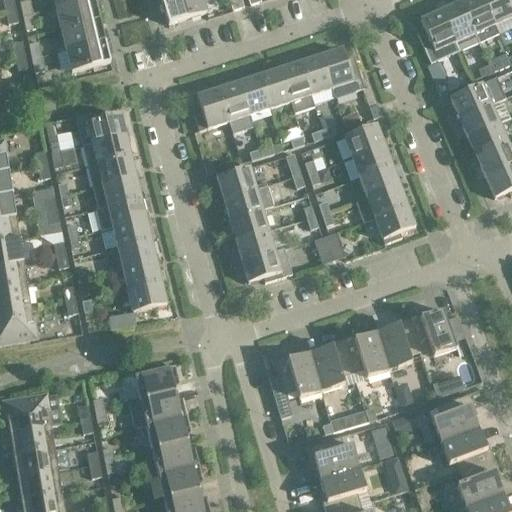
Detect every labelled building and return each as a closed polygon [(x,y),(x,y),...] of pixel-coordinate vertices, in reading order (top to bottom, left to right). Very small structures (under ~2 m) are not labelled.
[(15,13),(12,0),(4,0),(2,0),(5,15),(15,13)] [(94,2),(93,0),(52,0),(55,11),(94,2)] [(206,16),(201,0),(179,0),(161,6),(168,27),(206,16)] [(244,10),(240,0),(227,0),(232,14),(244,10)] [(259,0),(246,0),(249,8),(261,5),(259,0)] [(498,37),(494,28),(481,0),(471,0),(460,5),(478,46),(498,37)] [(511,19),(511,15),(505,0),(481,0),(494,28),(511,19)] [(29,2),(20,4),(23,19),(32,17),(29,2)] [(99,23),(94,2),(55,11),(60,32),(99,23)] [(478,46),(460,5),(440,14),(458,55),(478,46)] [(18,25),(15,13),(5,15),(8,27),(18,25)] [(458,55),(440,14),(420,23),(424,32),(416,36),(430,67),(458,55)] [(35,31),(32,17),(23,19),(25,33),(35,31)] [(104,44),(99,23),(60,32),(65,53),(104,44)] [(110,66),(104,44),(65,53),(71,75),(110,66)] [(24,57),(22,45),(12,47),(14,59),(24,57)] [(38,45),(28,47),(31,61),(41,59),(38,45)] [(342,52),(320,59),(331,92),(334,101),(362,93),(364,92),(353,59),(345,62),(342,52)] [(27,71),(24,57),(14,59),(17,73),(27,71)] [(44,73),(41,59),(31,61),(34,75),(44,73)] [(331,92),(320,59),(300,66),(310,99),(311,98),(331,92)] [(499,63),(488,68),(491,76),(502,71),(499,63)] [(310,99),(300,66),(279,72),(290,105),(293,117),(315,110),(311,98),(310,99)] [(491,76),(488,68),(477,73),(480,81),(491,76)] [(290,105),(279,72),(259,79),(269,112),(290,105)] [(269,112),(259,79),(238,86),(249,118),(269,112)] [(443,84),(435,88),(440,99),(448,95),(443,84)] [(249,118),(238,86),(218,92),(228,125),(249,118)] [(449,101),(459,122),(490,108),(481,87),(449,101)] [(364,92),(362,93),(366,105),(374,102),(369,90),(364,92)] [(228,125),(218,92),(196,99),(201,114),(193,117),(199,135),(228,125)] [(368,111),(372,122),(381,119),(377,108),(368,111)] [(499,128),(490,108),(459,122),(467,142),(499,128)] [(86,125),(92,147),(125,139),(120,117),(86,125)] [(333,128),(321,132),(324,141),(336,136),(333,128)] [(383,149),(375,128),(343,140),(351,161),(383,149)] [(507,147),(499,128),(467,142),(476,161),(507,147)] [(324,141),(321,132),(310,137),(313,145),(324,141)] [(130,160),(125,139),(92,147),(83,149),(88,170),(130,160)] [(289,143),(292,151),(303,148),(301,140),(289,143)] [(57,143),(48,144),(51,156),(59,154),(57,143)] [(511,145),(508,148),(507,147),(476,161),(485,181),(511,168),(511,145)] [(271,149),(260,152),(262,160),(274,157),(271,149)] [(391,169),(383,149),(351,161),(359,181),(391,169)] [(262,160),(260,152),(248,155),(250,164),(262,160)] [(47,168),(44,154),(34,156),(37,170),(47,168)] [(62,166),(59,154),(51,156),(53,168),(62,166)] [(135,181),(130,160),(88,170),(93,191),(135,181)] [(211,163),(203,166),(206,177),(215,174),(211,163)] [(311,163),(304,166),(308,177),(315,175),(311,163)] [(300,179),(296,167),(288,170),(292,181),(300,179)] [(50,181),(47,168),(37,170),(40,183),(50,181)] [(511,199),(511,168),(485,181),(494,202),(508,195),(510,200),(511,199)] [(399,189),(391,169),(359,181),(367,202),(399,189)] [(255,192),(249,171),(216,180),(222,202),(255,192)] [(329,181),(326,172),(318,175),(322,184),(329,181)] [(0,199),(11,198),(7,175),(0,176),(0,199)] [(319,186),(315,175),(308,177),(311,189),(319,186)] [(304,190),(300,179),(292,181),(296,193),(304,190)] [(140,202),(135,181),(93,191),(98,212),(140,202)] [(65,185),(57,187),(60,198),(68,197),(65,185)] [(267,189),(255,192),(222,202),(229,223),(261,213),(273,210),(267,189)] [(406,210),(399,189),(367,202),(355,206),(363,226),(374,222),(406,210)] [(70,209),(68,197),(60,198),(62,210),(70,209)] [(0,222),(15,220),(11,198),(0,199),(0,222)] [(56,213),(54,200),(44,202),(47,215),(56,213)] [(145,223),(140,202),(98,212),(95,212),(100,233),(112,231),(145,223)] [(325,204),(318,207),(321,218),(329,216),(325,204)] [(314,219),(310,208),(302,211),(306,222),(314,219)] [(414,231),(406,210),(374,222),(384,248),(401,241),(400,236),(414,231)] [(59,225),(56,213),(47,215),(49,227),(59,225)] [(268,234),(261,213),(229,223),(235,244),(268,234)] [(333,227),(329,216),(321,218),(325,230),(333,227)] [(318,231),(314,219),(306,222),(310,234),(318,231)] [(0,245),(18,243),(15,220),(0,222),(0,245)] [(150,244),(145,223),(112,231),(117,252),(150,244)] [(74,227),(66,229),(68,241),(77,239),(74,227)] [(274,254),(268,234),(235,244),(241,264),(274,254)] [(336,236),(325,240),(333,264),(344,260),(336,236)] [(333,264),(325,240),(313,244),(322,268),(333,264)] [(0,268),(22,265),(18,243),(0,245),(0,268)] [(155,265),(150,244),(117,252),(122,273),(155,265)] [(66,258),(63,245),(53,247),(56,260),(66,258)] [(79,249),(70,250),(73,262),(81,260),(79,249)] [(282,252),(274,254),(241,264),(247,286),(263,281),(264,286),(290,278),(282,252)] [(68,270),(66,258),(56,260),(58,272),(68,270)] [(83,272),(81,260),(73,262),(75,274),(83,272)] [(0,292),(26,288),(22,265),(0,268),(0,292)] [(160,286),(155,265),(122,273),(127,294),(160,286)] [(166,308),(160,286),(127,294),(132,316),(166,308)] [(0,315),(30,310),(26,288),(0,292),(0,315)] [(75,302),(72,290),(62,292),(65,304),(75,302)] [(87,291),(79,293),(81,304),(90,303),(87,291)] [(78,316),(75,302),(65,304),(68,318),(78,316)] [(92,314),(90,303),(81,304),(84,316),(92,314)] [(0,346),(35,340),(30,310),(0,315),(0,346)] [(420,317),(407,322),(419,356),(430,352),(433,360),(456,352),(442,313),(421,321),(420,317)] [(419,356),(407,322),(395,326),(396,329),(375,336),(388,375),(411,367),(408,359),(419,356)] [(388,375),(375,336),(355,342),(354,339),(341,343),(352,377),(363,374),(366,382),(388,375)] [(352,377),(341,343),(329,347),(330,350),(309,357),(321,396),(343,389),(341,381),(352,377)] [(321,396),(309,357),(288,363),(287,359),(274,363),(284,398),(296,394),(298,402),(321,396)] [(133,379),(140,404),(175,396),(172,384),(178,383),(174,369),(133,379)] [(458,381),(434,390),(438,401),(463,393),(458,381)] [(177,408),(175,396),(140,404),(128,407),(134,432),(145,429),(186,419),(183,406),(177,408)] [(473,410),(468,397),(435,410),(439,421),(431,424),(439,446),(478,432),(470,411),(473,410)] [(56,398),(45,400),(4,406),(9,437),(50,430),(61,428),(56,398)] [(407,399),(398,401),(401,413),(414,409),(412,401),(407,399)] [(101,401),(92,403),(95,415),(104,413),(101,401)] [(90,423),(87,409),(77,411),(80,425),(90,423)] [(372,411),(365,413),(369,424),(376,422),(372,411)] [(106,425),(104,413),(95,415),(97,427),(106,425)] [(364,415),(330,425),(333,436),(367,425),(364,415)] [(189,432),(186,419),(145,429),(151,453),(186,445),(184,433),(189,432)] [(403,422),(392,426),(397,439),(408,435),(403,422)] [(92,435),(90,423),(80,425),(83,437),(92,435)] [(53,452),(50,430),(9,437),(13,459),(53,452)] [(485,452),(478,432),(439,446),(448,468),(456,465),(460,476),(493,463),(489,451),(485,452)] [(343,452),(340,440),(305,450),(309,464),(313,463),(319,483),(358,471),(351,449),(343,452)] [(189,457),(186,445),(151,453),(157,478),(198,468),(195,455),(189,457)] [(389,448),(375,452),(379,464),(393,459),(389,448)] [(111,451),(102,452),(104,464),(113,463),(111,451)] [(57,475),(53,452),(13,459),(17,482),(57,475)] [(99,468),(96,455),(87,457),(89,469),(99,468)] [(397,462),(383,467),(386,474),(391,477),(401,474),(397,462)] [(116,475),(113,463),(104,464),(107,476),(116,475)] [(498,475),(493,463),(460,476),(464,487),(456,490),(464,511),(502,497),(495,477),(498,475)] [(101,480),(99,468),(89,469),(91,482),(101,480)] [(201,481),(198,468),(157,478),(163,502),(198,494),(195,482),(201,481)] [(365,494),(358,471),(319,483),(325,504),(322,505),(323,511),(345,511),(360,508),(357,497),(365,494)] [(61,497),(57,475),(17,482),(20,504),(61,497)] [(201,506),(198,494),(163,502),(165,511),(208,511),(207,504),(201,506)] [(63,511),(61,497),(20,504),(21,511),(63,511)] [(508,511),(502,497),(464,511),(508,511)] [(107,511),(105,500),(95,502),(97,511),(107,511)] [(122,511),(121,500),(112,502),(113,511),(122,511)]
